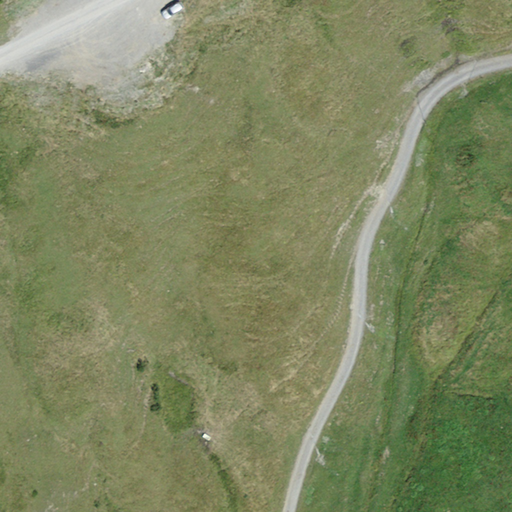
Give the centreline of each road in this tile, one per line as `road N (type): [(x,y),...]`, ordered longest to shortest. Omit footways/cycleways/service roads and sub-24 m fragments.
road 1 (track): [(289,511),(309,442),(351,353),(363,250),(410,133),(440,88),(511,61)]
road 2 (track): [(0,56),(116,0)]
